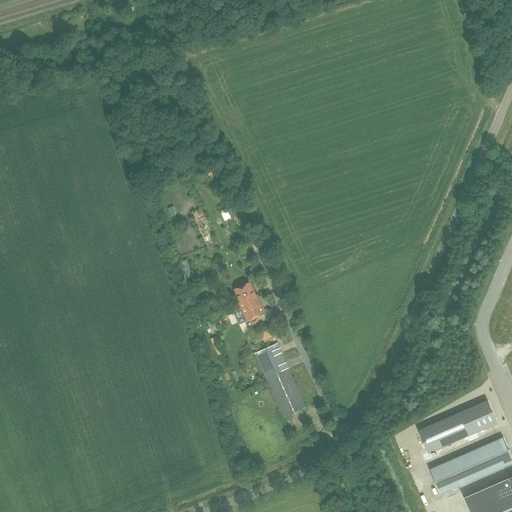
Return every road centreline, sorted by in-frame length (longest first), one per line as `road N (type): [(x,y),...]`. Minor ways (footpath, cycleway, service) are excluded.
road 1 (unclassified): [(224,511),(315,469),(351,441),(381,397),(511,91)]
road 2 (unknown): [(351,441),(270,281)]
road 3 (unclassified): [(511,248),(481,330),(511,404)]
